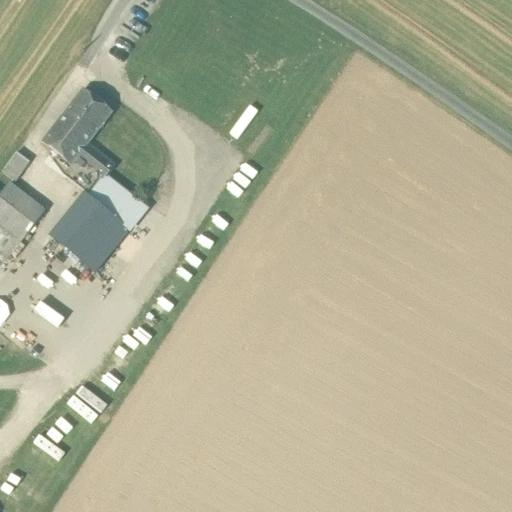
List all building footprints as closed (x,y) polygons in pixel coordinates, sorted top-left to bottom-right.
[(89,144),(111,115),(112,114),(111,114),(83,91),(41,143),(41,144),(70,167),(89,144)] [(114,166),(96,151),(88,145),(76,160),(102,181),(114,166)] [(16,154),(11,161),(2,173),(15,183),(29,163),(16,154)] [(88,199),(121,224),(123,226),(123,225),(136,209),(101,182),(88,199)] [(11,185),(0,198),(0,252),(7,259),(45,213),(11,185)] [(96,269),(112,250),(112,249),(127,229),(85,197),(54,237),(96,269)]
